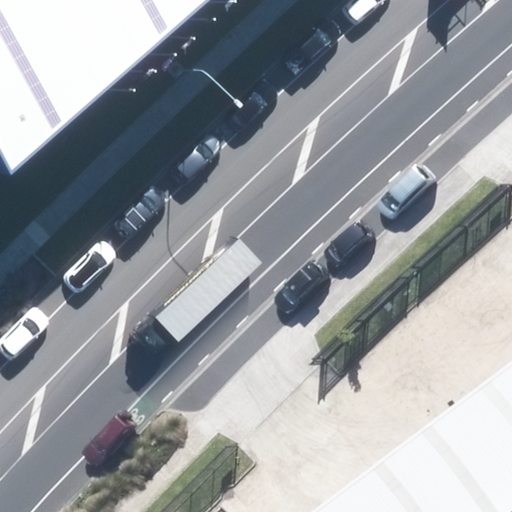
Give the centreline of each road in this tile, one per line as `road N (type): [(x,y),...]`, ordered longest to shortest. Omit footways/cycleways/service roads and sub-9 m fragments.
road 1 (tertiary): [(474,0),(328,112),(0,470)]
road 2 (unknown): [(240,381),(290,433),(354,428),(511,310)]
